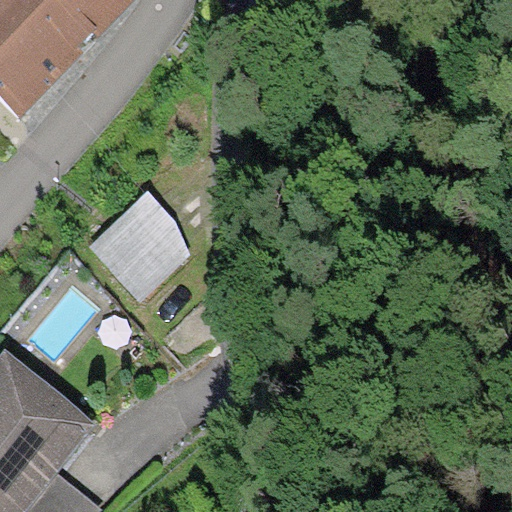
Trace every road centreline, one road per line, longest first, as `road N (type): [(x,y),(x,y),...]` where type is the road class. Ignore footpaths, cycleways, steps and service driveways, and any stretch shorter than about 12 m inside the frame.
road 1 (track): [(239,0),(220,164),(271,511)]
road 2 (residential): [(173,0),(0,214)]
